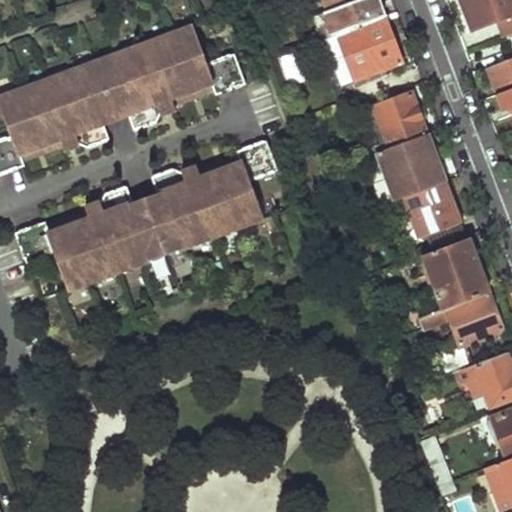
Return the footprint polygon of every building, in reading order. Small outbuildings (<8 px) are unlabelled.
[(256,0),(269,34),(278,31),(266,0),(256,0)] [(387,18),(380,0),(358,0),(320,15),(313,18),(317,29),(329,24),(334,37),(387,18)] [(315,0),(320,15),(358,0),(315,0)] [(511,33),(511,0),(456,0),(470,33),(495,23),(501,38),(511,33)] [(404,64),(387,18),(334,37),(325,40),(342,87),(404,64)] [(193,28),(0,98),(0,108),(10,136),(0,140),(0,175),(25,166),(22,160),(61,146),(63,151),(79,146),(87,149),(107,141),(101,125),(130,115),(136,131),(156,123),(160,116),(175,110),(173,105),(213,90),(215,96),(245,85),(234,54),(206,64),(193,28)] [(297,53),(279,58),(288,87),(305,82),(297,53)] [(511,59),(487,69),(495,88),(511,81),(511,59)] [(511,87),(495,94),(502,114),(511,110),(511,87)] [(379,152),(428,134),(413,94),(375,107),(386,137),(375,141),(379,152)] [(438,162),(428,134),(379,152),(397,200),(404,197),(445,182),(446,182),(438,162)] [(277,171),(266,140),(236,152),(238,158),(198,172),(195,167),(180,172),(174,169),(153,177),(159,193),(130,204),(124,187),(104,195),(100,202),(85,208),(87,213),(47,228),(45,222),(14,234),(25,264),(53,254),(67,292),(264,219),(249,182),(277,171)] [(311,154),(319,174),(328,171),(321,151),(311,154)] [(379,158),(377,152),(366,156),(369,162),(379,158)] [(457,214),(445,182),(404,197),(420,238),(426,236),(431,250),(466,237),(457,214)] [(372,207),(386,201),(382,191),(368,197),(372,207)] [(339,221),(348,245),(363,240),(354,216),(339,221)] [(442,312),(490,294),(479,265),(469,238),(422,256),(442,312)] [(504,330),(491,294),(490,294),(442,312),(418,321),(422,332),(451,321),(458,339),(460,347),(468,344),(504,330)] [(439,378),(476,364),(468,344),(460,347),(458,339),(428,350),(439,378)] [(511,366),(507,352),(476,364),(483,383),(479,385),(480,389),(484,388),(491,407),(511,398),(511,366)] [(421,388),(406,394),(409,401),(424,396),(421,388)] [(506,461),(511,458),(511,411),(490,420),(506,461)] [(419,443),(436,488),(447,484),(451,482),(434,437),(419,443)] [(511,511),(511,458),(506,461),(485,469),(501,511),(511,511)] [(436,488),(440,500),(452,495),(447,484),(436,488)]
